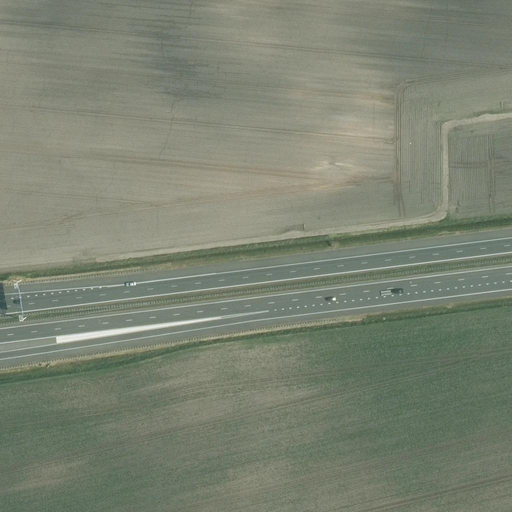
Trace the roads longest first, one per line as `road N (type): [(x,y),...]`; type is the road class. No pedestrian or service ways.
road 1 (motorway): [(511,245),(0,308)]
road 2 (track): [(511,116),(444,130),(439,218),(98,260)]
road 3 (motorway): [(0,355),(267,304)]
road 4 (motorway): [(0,336),(267,304)]
road 5 (motorway): [(267,304),(511,274)]
